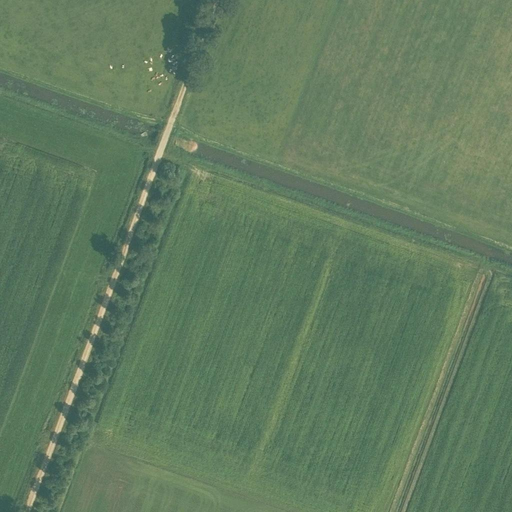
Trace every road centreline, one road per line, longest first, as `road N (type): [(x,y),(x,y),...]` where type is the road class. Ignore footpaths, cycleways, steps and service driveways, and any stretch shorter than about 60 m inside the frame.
road 1 (track): [(24,511),(168,123)]
road 2 (track): [(168,123),(214,0)]
